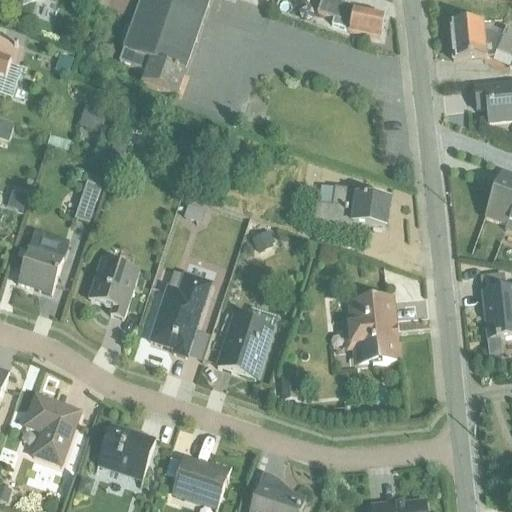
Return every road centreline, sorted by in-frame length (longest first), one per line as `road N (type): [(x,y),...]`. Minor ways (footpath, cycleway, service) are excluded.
road 1 (residential): [(461,449),(331,457),(103,381),(0,329)]
road 2 (residential): [(411,0),(461,449)]
